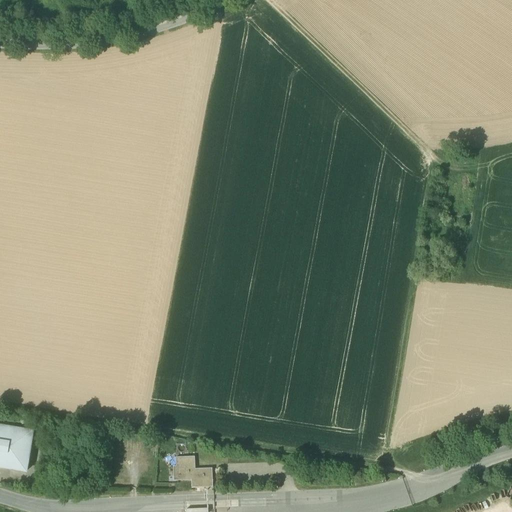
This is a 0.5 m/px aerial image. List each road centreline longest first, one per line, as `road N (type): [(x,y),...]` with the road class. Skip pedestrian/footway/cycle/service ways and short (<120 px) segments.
road 1 (track): [(433,479),(0,405)]
road 2 (track): [(432,157),(376,467)]
road 3 (track): [(268,0),(432,157),(475,165)]
road 4 (unclassified): [(0,45),(72,48),(135,35),(225,0)]
